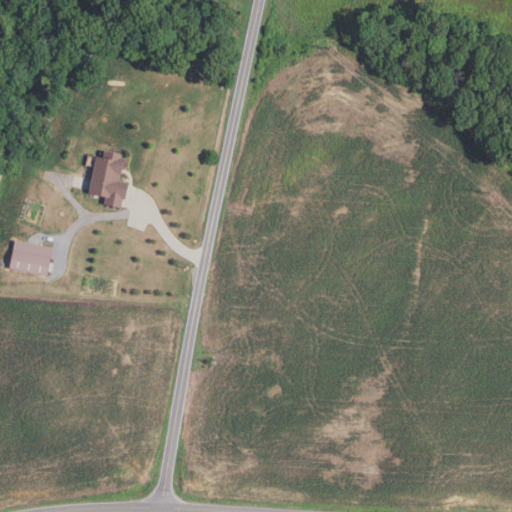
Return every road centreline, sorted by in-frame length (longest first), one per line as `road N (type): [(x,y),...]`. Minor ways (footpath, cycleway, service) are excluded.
road 1 (residential): [(164,507),(260,0)]
road 2 (residential): [(81,511),(228,511)]
